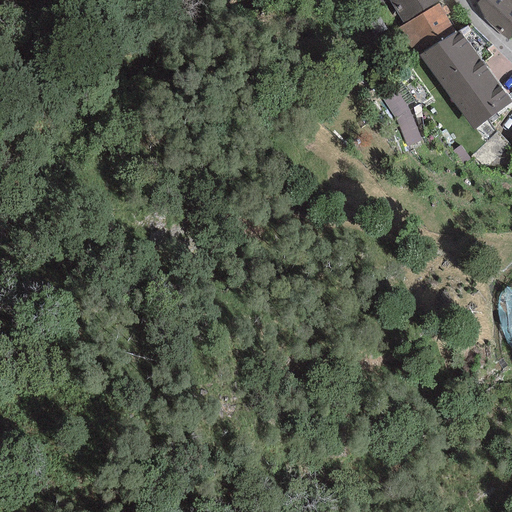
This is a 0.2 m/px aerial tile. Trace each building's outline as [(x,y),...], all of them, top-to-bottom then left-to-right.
[(439,0),(388,0),(403,24),(438,4),(437,2),(439,0)] [(480,0),(477,4),(483,19),(508,40),(511,35),(511,1),(510,0),(480,0)] [(454,31),(441,8),(438,4),(403,24),(396,29),(417,58),(420,56),(454,31)] [(473,130),(511,102),(458,28),(454,31),(420,56),(473,130)] [(407,94),(392,100),(410,147),(425,142),(407,94)]
